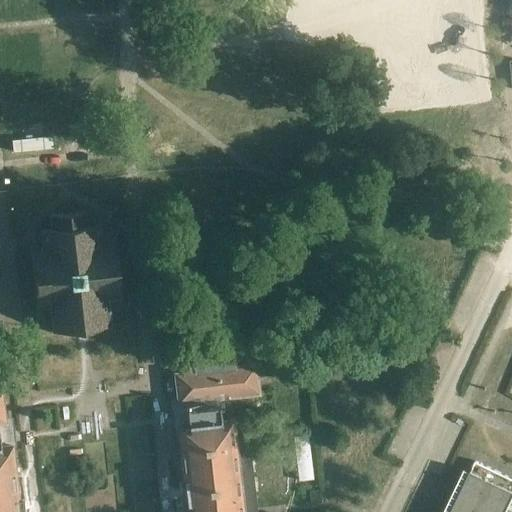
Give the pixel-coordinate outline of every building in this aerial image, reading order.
[(51,306),(54,333),(83,330),(108,326),(106,300),(120,298),(114,240),(99,242),(97,225),(86,226),(85,212),(79,213),(51,216),(52,230),(42,231),(44,247),(30,249),(36,307),(51,306)] [(191,374),(176,376),(178,401),(173,402),(182,479),(179,480),(182,505),(185,504),(186,511),(241,511),(239,497),(253,495),(248,447),(233,448),(230,421),(220,422),(218,399),(256,395),(253,367),(230,369),(228,355),(194,359),(195,367),(190,368),(191,374)] [(18,511),(7,419),(2,419),(0,400),(0,511),(18,511)] [(482,464),(475,461),(471,469),(478,472),(482,464)] [(482,464),(478,472),(485,475),(489,468),(482,464)] [(496,471),(489,468),(485,475),(493,479),(496,471)] [(511,497),(511,487),(508,486),(500,482),(493,479),(485,475),(478,472),(471,469),(462,488),(506,509),(511,497)] [(504,475),(496,471),(493,479),(500,482),(504,475)] [(511,479),(504,475),(500,482),(508,486),(511,479)] [(505,511),(506,509),(462,488),(452,508),(460,511),(505,511)]
